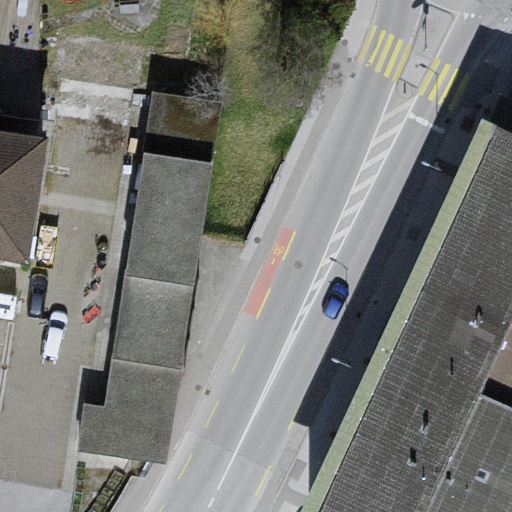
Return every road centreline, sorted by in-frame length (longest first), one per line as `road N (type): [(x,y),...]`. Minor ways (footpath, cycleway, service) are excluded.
road 1 (tertiary): [(275,369),(437,86),(504,0)]
road 2 (tertiary): [(397,0),(275,369)]
road 3 (tertiary): [(205,511),(275,369)]
